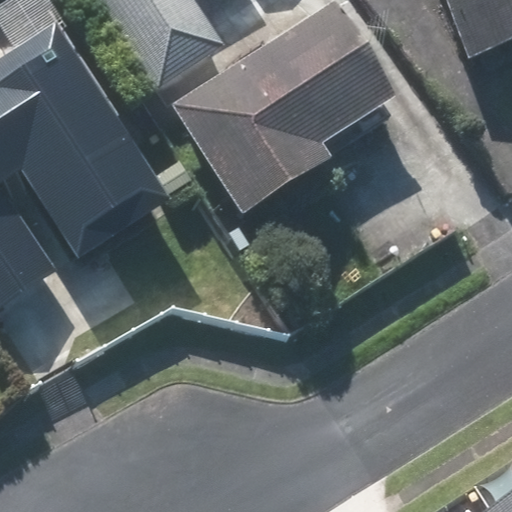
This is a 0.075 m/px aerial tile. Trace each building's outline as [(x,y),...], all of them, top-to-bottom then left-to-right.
[(78,0),(158,122),(235,72),(191,5),(197,0),(78,0)] [(511,0),(428,0),(457,76),(511,56),(511,0)] [(235,72),(158,122),(232,235),(323,176),(312,158),(377,115),(315,19),(235,72)] [(0,186),(8,181),(70,277),(161,219),(48,42),(0,72),(0,186)] [(0,313),(51,283),(2,204),(0,204),(0,313)]
